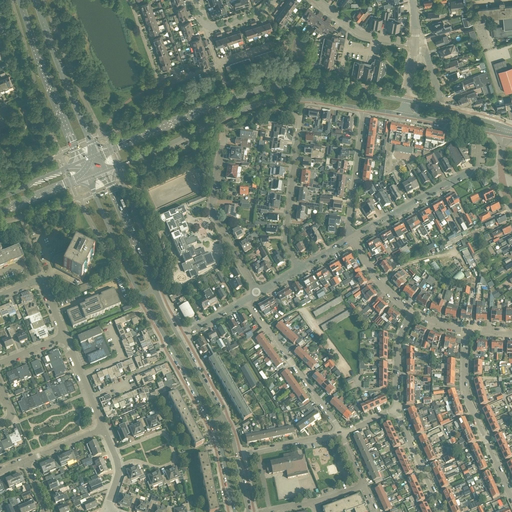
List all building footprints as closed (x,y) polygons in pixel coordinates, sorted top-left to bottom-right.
[(236,0),(237,0),(233,1),(236,8),(242,6),(240,0),(236,0)] [(281,0),(280,0),(280,2),(292,11),(295,7),(287,1),(285,3),(281,0)] [(390,3),(384,5),(385,8),(392,6),(391,3),(398,1),(398,0),(385,0),(386,1),(389,0),(390,3)] [(463,0),(457,1),(458,15),(461,14),(460,10),(464,10),(464,11),(467,10),(467,5),(464,5),(463,0)] [(451,7),(448,7),(449,12),(452,12),(452,11),(456,11),(456,15),(458,15),(457,1),(451,1),(451,7)] [(142,3),(139,4),(141,11),(151,7),(149,2),(142,5),(142,3)] [(280,2),(278,4),(282,7),(281,9),(289,15),(292,11),(280,2)] [(210,10),(212,16),(214,15),(214,17),(218,15),(218,14),(221,13),(222,13),(222,14),(226,12),(224,6),(223,6),(222,3),(214,6),(215,9),(210,10)] [(511,5),(505,7),(504,3),(500,3),(500,7),(479,9),(479,14),(478,15),(478,21),(483,21),(483,16),(493,15),(494,17),(501,17),(502,27),(493,28),(494,37),(511,35),(511,5)] [(180,4),(174,6),(172,7),(172,9),(174,8),(176,14),(186,11),(185,6),(181,7),(180,4)] [(151,7),(141,11),(143,15),(153,12),(151,7)] [(275,8),(273,10),(286,19),(289,15),(281,9),(279,11),(275,8)] [(308,9),(301,18),(303,20),(303,19),(308,22),(314,13),(308,9)] [(436,12),(428,13),(429,19),(440,18),(439,14),(444,14),(443,9),(435,9),(436,12)] [(273,10),(272,12),(276,15),(274,17),(278,20),(278,22),(277,24),(282,28),(284,24),(285,25),(288,21),(286,19),(273,10)] [(355,13),(353,15),(353,16),(354,17),(354,18),(358,21),(362,17),(364,18),(368,14),(369,13),(367,11),(366,10),(364,13),(360,10),(360,11),(359,11),(357,14),(356,13),(355,13)] [(186,11),(176,14),(179,22),(185,20),(184,17),(188,16),(186,11)] [(314,13),(308,22),(312,25),(319,15),(321,13),(319,11),(316,15),(314,13)] [(153,12),(143,15),(144,20),(154,17),(153,12)] [(319,15),(312,25),(316,28),(322,20),(320,18),(323,14),(321,13),(319,15)] [(364,18),(363,21),(365,23),(371,16),(368,14),(364,18)] [(370,17),(368,26),(374,27),(376,18),(376,16),(371,15),(371,16),(370,18),(370,17)] [(154,17),(144,20),(146,25),(156,22),(154,17)] [(265,17),(262,18),(267,32),(272,31),(273,32),(277,31),(275,26),(271,27),(269,21),(266,21),(265,17)] [(316,28),(314,30),(318,33),(320,31),(329,19),(327,17),(324,21),(322,20),(316,28)] [(388,21),(386,29),(392,31),(394,19),(394,18),(389,17),(388,19),(388,21)] [(261,23),(259,24),(262,34),(267,32),(262,18),(260,18),(261,23)] [(394,19),(392,31),(398,32),(399,29),(401,29),(402,26),(400,25),(401,18),(400,18),(400,19),(394,19)] [(329,19),(320,31),(324,34),(327,31),(330,33),(334,28),(328,24),(331,20),(329,19)] [(185,20),(179,22),(181,30),(191,27),(190,22),(186,23),(185,20)] [(255,20),(253,21),(254,24),(257,35),(262,34),(259,24),(257,25),(255,20)] [(252,26),(249,27),(253,37),(257,35),(254,24),(253,21),(250,22),(252,26)] [(441,21),(434,23),(434,24),(431,25),(432,26),(431,26),(432,31),(433,31),(433,32),(436,31),(437,34),(452,29),(451,26),(445,28),(443,22),(441,22),(441,21)] [(156,22),(146,25),(148,30),(158,26),(156,22)] [(158,26),(148,30),(150,35),(151,35),(151,36),(151,37),(158,35),(157,33),(157,32),(159,31),(158,26)] [(183,36),(180,36),(182,41),(190,39),(192,38),(191,33),(193,32),(191,27),(181,30),(183,36)] [(249,27),(244,29),(248,39),(253,37),(249,27)] [(230,28),(228,29),(229,32),(233,44),(238,42),(234,32),(232,33),(230,28)] [(227,34),(225,35),(228,45),(233,44),(229,32),(228,29),(226,30),(227,34)] [(239,30),(234,32),(238,42),(243,40),(239,30)] [(221,31),(218,32),(223,47),(228,45),(225,35),(222,36),(221,31)] [(217,38),(215,38),(218,49),(223,47),(218,32),(216,33),(217,38)] [(156,36),(151,38),(151,40),(153,45),(163,41),(161,36),(157,38),(156,36)] [(200,38),(199,36),(192,38),(190,39),(192,46),(207,42),(206,39),(201,41),(200,38)] [(324,38),(323,43),(336,46),(338,46),(343,47),(345,40),(344,40),(345,38),(339,38),(339,39),(337,38),(338,37),(332,36),(331,39),(324,38)] [(443,37),(436,39),(436,40),(438,46),(445,43),(449,42),(446,36),(443,37)] [(469,40),(460,43),(462,48),(471,45),(469,40)] [(163,41),(153,45),(155,49),(165,46),(163,41)] [(207,42),(192,46),(194,51),(204,48),(203,46),(208,44),(207,42)] [(447,48),(439,51),(442,59),(450,56),(457,53),(456,51),(455,47),(454,47),(453,43),(447,45),(447,48)] [(165,46),(155,49),(156,54),(166,51),(165,46)] [(204,48),(194,51),(195,56),(205,53),(210,51),(209,49),(204,51),(204,48)] [(322,48),(321,53),(339,57),(339,54),(336,54),(337,51),(335,51),(322,48)] [(166,51),(156,54),(158,59),(168,56),(166,51)] [(195,56),(192,57),(194,62),(197,61),(207,58),(206,55),(211,54),(210,51),(205,53),(195,56)] [(168,56),(158,59),(160,64),(170,60),(168,56)] [(207,58),(197,61),(198,66),(200,66),(201,68),(214,64),(213,61),(209,62),(208,61),(207,58)] [(320,58),(319,64),(326,65),(325,69),(332,70),(333,66),(332,66),(333,61),(320,58)] [(385,72),(386,70),(386,69),(386,67),(385,66),(385,64),(384,63),(385,60),(375,58),(373,65),(371,78),(372,78),(381,80),(382,76),(383,76),(384,74),(385,73),(385,72)] [(457,59),(444,64),(447,70),(450,69),(450,71),(458,69),(457,66),(463,64),(462,61),(458,62),(457,59)] [(170,60),(160,64),(162,71),(167,70),(169,69),(168,67),(172,65),(170,60)] [(511,66),(508,68),(505,60),(493,64),(501,89),(504,88),(506,93),(508,92),(511,90),(511,66)] [(361,77),(364,63),(354,61),(351,76),(361,77)] [(371,78),(373,65),(371,65),(371,64),(364,63),(361,77),(361,78),(371,80),(372,78),(371,78)] [(456,72),(449,75),(451,81),(455,79),(456,80),(462,78),(463,77),(462,74),(460,75),(458,76),(456,72)] [(491,83),(488,72),(479,75),(462,81),(462,83),(454,86),(457,93),(468,88),(467,86),(475,82),(477,88),(482,86),(482,87),(491,83)] [(8,76),(4,78),(8,88),(13,86),(12,84),(14,83),(12,78),(10,79),(8,76)] [(0,79),(4,90),(5,92),(9,90),(8,88),(4,78),(0,79)] [(469,94),(458,98),(459,102),(471,98),(470,97),(474,96),(475,97),(476,97),(478,96),(476,92),(475,92),(469,94)] [(471,98),(459,102),(461,106),(472,102),(475,101),(476,106),(483,104),(482,102),(481,98),(477,99),(476,97),(475,97),(474,96),(470,97),(471,98)] [(505,103),(496,105),(498,113),(507,111),(506,105),(511,103),(511,102),(511,97),(504,99),(505,103)] [(332,123),(339,124),(343,125),(346,125),(353,126),(354,120),(343,119),(343,122),(340,122),(337,122),(338,117),(333,117),(332,120),(332,123)] [(274,125),(273,139),(278,140),(278,137),(285,138),(286,128),(283,128),(283,126),(274,125)] [(240,139),(248,140),(252,141),(253,133),(241,131),(240,139)] [(307,135),(306,142),(311,143),(311,145),(316,146),(316,139),(313,138),(313,137),(321,138),(322,134),(314,133),(314,136),(313,136),(307,135)] [(344,138),(344,135),(333,134),(333,137),(337,138),(337,142),(343,142),(343,145),(350,146),(352,146),(352,142),(351,142),(351,139),(344,138)] [(439,135),(437,144),(443,145),(444,145),(451,141),(445,136),(439,135)] [(236,139),(235,145),(241,146),(241,148),(251,149),(252,145),(248,144),(248,140),(240,139),(236,139)] [(273,139),(271,150),(283,151),(284,147),(286,148),(287,144),(277,143),(278,140),(273,139)] [(451,147),(447,150),(457,168),(461,165),(462,166),(466,164),(465,163),(470,160),(466,154),(468,153),(467,151),(465,151),(463,148),(458,150),(456,145),(452,148),(451,147)] [(395,146),(394,152),(412,155),(413,149),(395,146)] [(305,147),(305,154),(311,155),(311,158),(318,159),(318,153),(312,152),(313,148),(305,147)] [(230,152),(230,155),(244,157),(245,151),(246,151),(246,149),(238,148),(238,150),(231,149),(231,152),(230,152)] [(259,154),(259,157),(262,157),(263,157),(262,164),(269,165),(269,162),(264,162),(266,151),(263,151),(263,154),(260,154),(259,154)] [(338,156),(337,160),(343,161),(344,157),(349,158),(350,152),(342,151),(341,157),(338,156)] [(387,151),(384,177),(386,177),(406,166),(408,165),(406,160),(403,162),(392,160),(392,154),(387,151)] [(437,152),(434,154),(439,164),(440,163),(446,172),(451,169),(446,160),(443,161),(440,155),(439,156),(437,152)] [(270,163),(270,165),(281,167),(281,164),(284,165),(285,158),(279,157),(279,154),(274,153),(273,163),(270,163)] [(230,155),(230,158),(230,160),(236,161),(236,164),(242,164),(249,164),(246,164),(246,162),(243,161),(244,157),(230,155)] [(332,160),(332,164),(335,164),(338,165),(337,170),(337,173),(343,174),(344,171),(347,172),(348,164),(340,163),(341,161),(335,160),(332,160)] [(432,164),(427,166),(429,170),(435,179),(441,175),(436,166),(434,167),(432,164)] [(270,165),(269,169),(274,169),(273,177),(283,178),(283,174),(285,174),(285,171),(283,170),(280,170),(277,170),(277,166),(270,165)] [(229,166),(227,173),(237,174),(238,168),(229,166)] [(302,173),(302,179),(313,180),(314,174),(317,174),(318,171),(309,170),(309,173),(302,173)] [(419,171),(416,173),(423,185),(429,182),(425,174),(422,176),(419,171)] [(227,173),(226,179),(232,180),(231,183),(236,184),(237,184),(241,184),(241,180),(239,178),(240,175),(237,174),(227,173)] [(331,174),(330,178),(336,179),(336,180),(339,181),(339,184),(345,185),(346,178),(340,177),(340,178),(337,177),(337,175),(331,174)] [(269,179),(269,182),(272,182),(271,190),(275,191),(278,191),(278,192),(282,193),(283,185),(282,185),(282,184),(276,183),(276,180),(269,179)] [(300,180),(300,183),(301,184),(307,185),(309,185),(310,186),(310,189),(316,189),(316,186),(312,186),(313,180),(302,179),(302,180),(300,180)] [(410,179),(407,181),(413,191),(419,188),(414,179),(411,181),(410,179)] [(405,184),(402,186),(407,194),(413,191),(407,181),(404,183),(405,184)] [(383,182),(374,185),(378,192),(386,207),(390,204),(390,203),(391,202),(388,198),(388,196),(387,194),(385,196),(383,193),(380,188),(382,187),(383,189),(386,188),(383,182)] [(333,183),(333,186),(336,187),(336,190),(344,192),(345,185),(339,184),(333,183)] [(241,187),(240,195),(248,196),(249,189),(256,190),(257,186),(251,185),(251,187),(248,187),(248,188),(241,187)] [(373,186),(368,188),(372,196),(374,194),(382,209),(386,207),(378,192),(377,193),(373,186)] [(395,187),(389,190),(395,201),(401,198),(395,187)] [(327,189),(327,193),(337,194),(337,197),(343,198),(344,198),(345,195),(344,195),(344,192),(336,190),(332,190),(327,189)] [(483,196),(482,196),(483,199),(484,198),(486,202),(495,197),(491,190),(483,194),(483,196)] [(269,193),(268,202),(271,203),(280,204),(280,197),(277,197),(274,197),(274,194),(269,193)] [(450,196),(449,196),(456,208),(458,212),(461,211),(459,207),(460,206),(458,204),(459,204),(453,193),(453,194),(452,193),(449,194),(449,195),(450,196)] [(477,194),(470,198),(473,204),(480,200),(477,194)] [(449,196),(445,198),(449,206),(450,209),(451,208),(452,210),(453,210),(456,208),(449,196)] [(191,203),(192,206),(207,200),(206,197),(191,203)] [(368,206),(362,210),(367,218),(375,213),(372,207),(374,205),(371,200),(366,202),(368,206)] [(440,201),(436,203),(445,219),(448,218),(445,212),(446,211),(440,201)] [(265,207),(264,211),(268,212),(269,212),(270,209),(272,209),(279,210),(280,204),(271,203),(268,202),(267,208),(265,207)] [(330,202),(330,205),(334,205),(334,209),(335,209),(335,211),(341,212),(341,210),(342,203),(334,202),(330,202)] [(436,203),(432,206),(441,222),(445,219),(441,211),(436,203)] [(493,204),(485,208),(487,211),(491,209),(492,213),(500,209),(497,203),(493,205),(493,204)] [(226,208),(224,217),(231,218),(231,220),(236,221),(237,212),(239,212),(240,207),(234,206),(233,209),(226,208)] [(298,208),(297,214),(304,215),(308,216),(308,210),(315,211),(315,208),(314,207),(307,207),(307,209),(298,208)] [(168,214),(159,218),(162,225),(165,224),(179,258),(182,257),(185,264),(181,265),(184,273),(188,271),(191,278),(198,275),(198,273),(207,270),(206,268),(215,264),(210,253),(205,255),(204,253),(205,253),(203,249),(193,253),(192,249),(193,248),(192,246),(196,244),(194,238),(190,239),(188,240),(185,233),(188,231),(182,217),(186,215),(183,208),(173,212),(173,211),(168,214)] [(427,208),(423,211),(429,222),(430,223),(433,222),(432,221),(434,220),(427,208)] [(423,211),(419,213),(425,224),(427,223),(429,227),(431,225),(429,222),(423,211)] [(318,217),(318,218),(325,219),(325,218),(330,218),(328,232),(335,233),(336,225),(340,226),(340,219),(337,219),(337,215),(318,213),(318,217)] [(486,214),(479,217),(481,222),(488,219),(486,214)] [(483,222),(478,225),(480,227),(480,228),(483,227),(482,226),(485,224),(486,228),(495,224),(497,226),(499,225),(506,221),(503,215),(500,218),(499,217),(496,219),(494,216),(483,222)] [(414,216),(410,218),(416,229),(420,227),(419,225),(420,225),(414,216)] [(468,216),(464,217),(467,222),(464,224),(468,230),(474,227),(468,216)] [(410,218),(406,221),(412,232),(416,229),(410,218)] [(398,225),(397,226),(403,235),(407,233),(401,223),(401,224),(400,223),(398,224),(397,225),(398,225)] [(458,236),(461,235),(460,234),(461,234),(462,234),(459,229),(456,224),(452,226),(457,234),(458,236)] [(403,235),(397,226),(396,226),(395,225),(393,227),(393,228),(399,239),(403,237),(403,235)] [(426,225),(423,226),(427,234),(428,236),(429,236),(428,235),(432,233),(426,225)] [(278,228),(277,228),(277,227),(268,226),(267,233),(276,234),(276,231),(278,231),(278,228)] [(427,234),(423,226),(420,228),(425,237),(428,236),(427,234)] [(498,232),(491,235),(494,240),(504,234),(504,235),(511,232),(509,226),(502,230),(500,227),(496,229),(498,232)] [(239,228),(233,232),(237,240),(244,237),(239,228)] [(314,228),(311,229),(312,231),(318,243),(322,241),(316,229),(315,230),(314,228)] [(385,233),(384,233),(389,241),(390,243),(393,241),(392,239),(393,239),(389,231),(388,231),(387,230),(384,232),(385,233)] [(312,231),(309,233),(315,244),(318,243),(312,231)] [(248,241),(240,245),(244,253),(251,249),(249,245),(250,244),(248,241),(254,237),(255,239),(257,238),(255,233),(251,236),(248,237),(246,238),(248,241)] [(384,233),(380,236),(384,243),(389,241),(384,233)] [(461,236),(443,245),(445,249),(463,239),(461,236)] [(499,241),(500,241),(501,243),(500,243),(502,247),(507,244),(506,243),(507,242),(508,243),(510,246),(511,244),(511,237),(510,238),(509,236),(504,239),(503,239),(499,241)] [(372,240),(371,241),(377,251),(380,249),(383,253),(386,252),(379,239),(377,241),(376,238),(375,239),(375,238),(374,238),(372,239),(372,240)] [(297,246),(296,247),(297,250),(299,253),(306,250),(305,248),(307,247),(306,245),(309,244),(306,239),(299,243),(300,244),(297,246)] [(371,241),(367,243),(370,249),(368,250),(372,257),(375,255),(376,257),(375,257),(378,262),(382,260),(379,255),(377,256),(375,252),(377,251),(371,241)] [(55,264),(55,265),(55,266),(55,267),(56,268),(73,277),(72,278),(80,281),(92,256),(94,253),(75,244),(68,257),(68,258),(62,255),(61,256),(60,256),(58,258),(57,259),(56,260),(56,261),(55,262),(55,264)] [(406,246),(399,250),(402,254),(408,251),(408,250),(406,246)] [(263,248),(259,250),(264,259),(268,256),(263,248)] [(0,268),(23,259),(19,249),(1,257),(0,254),(0,253),(1,253),(0,249),(0,268)] [(467,250),(462,253),(465,258),(470,255),(467,250)] [(277,257),(274,259),(278,266),(284,263),(277,251),(274,253),(277,257)] [(350,253),(345,256),(351,265),(355,263),(350,253)] [(351,265),(345,256),(344,256),(343,255),(342,256),(341,257),(342,258),(341,258),(347,268),(351,266),(351,265)] [(263,261),(260,263),(262,266),(264,271),(266,273),(268,272),(269,272),(270,271),(271,270),(269,266),(267,263),(268,263),(271,261),(268,256),(264,259),(262,260),(263,261)] [(470,256),(465,259),(470,269),(476,266),(470,256)] [(387,262),(380,266),(383,270),(392,264),(389,260),(388,261),(387,260),(386,261),(387,262)] [(392,264),(383,270),(386,274),(392,270),(393,271),(397,268),(396,267),(400,264),(397,260),(392,264)] [(342,272),(343,272),(337,261),(332,263),(338,273),(340,276),(342,275),(342,272)] [(257,264),(253,266),(258,274),(264,271),(262,266),(260,263),(258,265),(257,264)] [(332,263),(328,266),(333,274),(335,277),(337,276),(336,274),(338,273),(332,263)] [(320,270),(320,271),(326,281),(328,280),(329,281),(331,280),(328,276),(324,268),(323,269),(323,268),(322,268),(320,269),(320,270)] [(236,278),(229,282),(233,288),(234,288),(235,290),(241,287),(239,284),(240,283),(237,278),(240,276),(236,270),(232,272),(236,278)] [(320,271),(315,273),(320,281),(324,287),(327,284),(327,283),(326,281),(320,271)] [(394,279),(392,281),(395,285),(406,274),(403,271),(400,274),(398,272),(392,278),(394,279)] [(220,272),(216,274),(221,284),(225,281),(220,272)] [(452,279),(457,284),(464,277),(459,272),(452,279)] [(355,278),(352,281),(355,285),(365,278),(362,274),(355,278)] [(406,274),(395,285),(399,288),(407,281),(405,279),(408,276),(406,274)] [(307,278),(306,278),(313,289),(314,290),(314,291),(318,288),(317,287),(314,282),(311,276),(310,276),(310,275),(309,275),(307,276),(307,277),(307,278)] [(204,277),(201,278),(205,285),(206,284),(207,287),(204,289),(206,292),(202,294),(204,298),(205,300),(209,307),(217,303),(211,294),(210,292),(212,290),(208,283),(204,277)] [(303,280),(302,281),(306,287),(304,288),(308,296),(309,297),(311,295),(311,292),(314,290),(313,289),(306,278),(306,279),(306,278),(305,278),(303,279),(303,280)] [(355,285),(352,287),(353,289),(360,284),(361,286),(367,282),(365,278),(355,285)] [(347,280),(340,284),(342,288),(351,282),(349,279),(347,280)] [(70,284),(65,282),(61,280),(58,285),(71,292),(74,286),(70,284)] [(87,284),(77,288),(80,293),(89,289),(87,284)] [(294,286),(293,287),(298,295),(303,292),(298,284),(297,284),(293,285),(294,286)] [(408,286),(403,292),(407,295),(414,287),(412,285),(410,288),(408,286)] [(370,286),(362,293),(365,297),(374,290),(370,286)] [(415,286),(414,287),(407,295),(411,299),(419,289),(415,286)] [(218,287),(214,290),(215,291),(216,291),(221,300),(226,297),(222,290),(220,291),(218,287)] [(80,307),(66,312),(73,328),(86,322),(86,321),(91,318),(91,319),(104,313),(104,311),(107,310),(121,304),(114,289),(101,295),(101,296),(98,298),(98,297),(96,298),(93,299),(84,303),(85,305),(80,307)] [(288,289),(283,292),(289,303),(291,302),(289,299),(288,297),(292,295),(288,289)] [(374,290),(365,297),(364,298),(368,302),(377,295),(374,290)] [(323,291),(316,295),(317,297),(319,299),(319,300),(325,296),(325,295),(324,294),(324,293),(323,291)] [(22,306),(24,305),(34,301),(31,294),(30,295),(28,292),(21,295),(22,298),(20,298),(22,302),(21,303),(22,305),(22,306)] [(279,298),(277,299),(280,305),(282,303),(283,303),(283,304),(286,302),(287,304),(288,305),(290,304),(289,303),(283,292),(281,294),(280,293),(277,294),(278,295),(278,296),(279,298)] [(422,293),(416,302),(421,304),(426,295),(422,293)] [(426,295),(421,304),(425,307),(429,300),(431,301),(434,295),(432,293),(430,296),(427,294),(426,295)] [(433,303),(430,310),(435,312),(439,301),(441,296),(439,295),(435,304),(433,303)] [(177,304),(176,305),(186,321),(185,320),(188,318),(188,319),(194,316),(191,311),(183,297),(178,301),(180,304),(177,305),(177,304)] [(301,305),(302,307),(303,306),(311,302),(311,301),(309,298),(300,304),(301,305)] [(380,298),(372,307),(375,311),(384,302),(380,298)] [(273,299),(267,302),(273,312),(275,311),(274,309),(277,307),(277,306),(280,305),(277,299),(274,301),(273,299)] [(195,303),(191,305),(196,313),(199,311),(202,309),(203,311),(209,307),(205,300),(203,301),(202,300),(197,303),(198,305),(196,306),(195,303)] [(34,301),(24,305),(22,306),(22,305),(20,305),(21,307),(24,306),(26,312),(37,307),(34,301)] [(439,301),(435,312),(440,314),(444,303),(439,301)] [(262,304),(259,306),(263,312),(264,311),(266,315),(271,312),(271,313),(273,312),(267,302),(266,303),(266,302),(265,302),(264,302),(263,302),(263,303),(262,304)] [(384,302),(375,311),(380,315),(383,311),(388,306),(384,302)] [(12,304),(5,307),(9,315),(15,312),(18,320),(21,319),(16,306),(14,307),(12,304)] [(354,306),(352,308),(354,310),(358,315),(363,311),(358,306),(356,308),(354,306)] [(497,306),(497,311),(496,322),(501,322),(502,311),(504,311),(504,306),(497,306)] [(0,321),(2,325),(4,324),(2,318),(9,315),(5,307),(0,308),(0,321)] [(27,317),(28,318),(39,314),(37,307),(26,312),(28,317),(27,317)] [(392,309),(385,318),(389,321),(396,312),(392,309)] [(396,312),(389,321),(385,325),(388,327),(391,323),(394,325),(397,322),(398,322),(400,320),(400,319),(398,317),(400,315),(396,312)] [(134,313),(124,317),(126,323),(131,321),(133,326),(138,324),(134,313)] [(39,314),(28,318),(27,317),(25,318),(26,320),(29,319),(32,324),(42,320),(39,314)] [(244,315),(238,319),(241,325),(240,325),(243,329),(245,327),(243,324),(247,322),(244,315)] [(376,323),(381,318),(378,316),(372,323),(374,325),(376,323)] [(124,317),(114,322),(116,327),(115,327),(118,332),(123,330),(121,325),(126,323),(124,317)] [(42,320),(32,324),(34,331),(45,327),(42,320)] [(233,321),(228,324),(231,330),(230,330),(232,335),(237,333),(238,336),(242,333),(236,323),(234,324),(233,321)] [(281,323),(276,328),(280,332),(285,327),(287,325),(289,327),(291,324),(288,321),(284,325),(281,323)] [(412,335),(411,336),(414,338),(417,340),(418,338),(422,328),(417,326),(416,329),(414,328),(414,330),(413,330),(411,334),(412,335)] [(33,330),(31,331),(31,333),(33,332),(36,334),(37,337),(47,333),(45,327),(34,331),(33,331),(33,330)] [(223,327),(218,330),(222,337),(225,335),(227,338),(230,337),(228,333),(227,334),(223,327)] [(285,327),(280,332),(285,337),(290,331),(285,327)] [(422,328),(418,338),(422,340),(427,330),(422,328)] [(84,334),(77,337),(86,358),(87,357),(90,365),(106,358),(110,356),(99,329),(88,333),(86,329),(83,331),(84,334)] [(123,330),(118,332),(120,337),(122,341),(131,338),(136,336),(136,334),(134,335),(133,331),(127,334),(126,330),(124,331),(123,330)] [(142,337),(137,340),(139,345),(150,340),(146,330),(140,332),(142,337)] [(18,337),(17,337),(20,343),(27,340),(23,331),(17,334),(18,337)] [(250,331),(244,334),(246,338),(247,337),(249,340),(253,337),(252,335),(252,334),(250,331)] [(290,331),(285,337),(289,341),(294,335),(290,331)] [(214,332),(207,336),(210,341),(210,342),(211,344),(215,341),(220,350),(225,347),(221,340),(218,341),(216,337),(214,332)] [(296,334),(294,335),(289,341),(294,345),(296,343),(298,345),(303,340),(297,335),(299,333),(298,332),(296,334)] [(431,332),(427,343),(430,344),(433,344),(436,333),(431,332)] [(436,333),(433,344),(432,346),(437,348),(438,346),(439,342),(441,335),(436,333)] [(257,336),(254,338),(255,339),(255,340),(259,344),(265,340),(261,335),(258,337),(257,336)] [(448,353),(447,356),(450,356),(450,357),(455,358),(455,354),(453,353),(456,339),(451,337),(449,349),(448,353)] [(9,338),(3,341),(6,349),(13,346),(9,338)] [(122,341),(121,342),(125,352),(128,359),(133,356),(128,345),(133,343),(131,338),(122,341)] [(198,341),(197,342),(202,350),(201,350),(203,354),(207,352),(204,347),(206,346),(202,339),(201,339),(198,340),(198,341)] [(225,339),(222,341),(228,352),(232,350),(225,339)] [(150,340),(139,345),(141,348),(142,350),(142,349),(147,348),(149,353),(149,352),(154,350),(150,340)] [(265,340),(259,344),(262,349),(268,345),(265,340)] [(208,345),(205,346),(210,356),(213,354),(208,345)] [(262,349),(260,351),(258,352),(259,354),(262,352),(262,353),(264,352),(266,354),(272,350),(268,345),(262,349)] [(299,348),(294,353),(298,358),(307,348),(310,346),(310,345),(307,348),(306,348),(306,347),(302,351),(299,348)] [(307,348),(298,358),(303,362),(308,357),(312,353),(309,350),(312,347),(310,346),(307,348)] [(60,356),(58,352),(57,350),(49,353),(50,356),(47,357),(42,359),(44,364),(46,364),(47,366),(49,365),(49,364),(50,363),(51,363),(59,359),(58,357),(60,356)] [(151,357),(146,359),(146,360),(148,365),(158,361),(156,356),(157,355),(154,350),(149,352),(149,353),(151,357)] [(272,350),(266,354),(269,359),(275,355),(272,350)] [(267,360),(265,362),(266,364),(270,361),(273,364),(279,360),(275,355),(269,359),(267,360)] [(308,357),(303,362),(307,366),(316,357),(314,355),(311,359),(308,357)] [(139,356),(134,358),(138,369),(143,367),(149,365),(148,365),(146,360),(141,362),(139,356)] [(208,361),(244,421),(251,417),(216,357),(208,361)] [(316,357),(307,366),(312,370),(317,365),(314,362),(317,358),(316,357)] [(64,365),(61,359),(59,359),(51,363),(53,366),(52,367),(53,370),(54,369),(64,365)] [(121,364),(123,369),(128,367),(130,372),(136,370),(131,360),(121,364)] [(279,360),(273,364),(271,366),(274,371),(275,370),(277,372),(283,368),(281,365),(282,365),(279,360)] [(332,369),(336,366),(332,360),(325,365),(327,368),(330,366),(332,369)] [(38,361),(31,364),(36,377),(44,374),(38,361)] [(116,366),(111,368),(115,379),(121,376),(118,371),(123,369),(121,364),(116,366)] [(64,365),(54,369),(55,373),(56,376),(55,377),(56,379),(64,376),(63,373),(66,372),(64,365)] [(159,367),(154,369),(156,375),(156,374),(161,373),(163,378),(165,377),(168,375),(170,374),(168,369),(166,370),(164,365),(159,367)] [(246,365),(240,369),(251,389),(257,385),(246,365)] [(26,366),(16,370),(21,382),(22,382),(22,381),(24,380),(24,378),(27,377),(28,379),(30,377),(26,366)] [(106,370),(101,372),(103,377),(108,375),(110,381),(115,379),(111,368),(106,370)] [(154,369),(144,374),(149,384),(150,383),(154,382),(152,377),(157,375),(156,374),(156,375),(154,369)] [(284,369),(278,373),(280,376),(280,377),(281,378),(283,381),(284,380),(290,376),(287,371),(286,371),(284,369)] [(16,370),(6,374),(11,385),(14,384),(13,383),(17,381),(17,383),(20,382),(21,383),(21,382),(16,370)] [(261,371),(258,374),(263,382),(266,380),(261,371)] [(96,374),(91,377),(93,381),(95,387),(101,385),(98,379),(103,377),(101,372),(96,374)] [(317,373),(312,379),(316,383),(322,378),(317,373)] [(144,374),(134,378),(137,383),(141,381),(144,386),(147,385),(149,384),(144,374)] [(163,384),(163,385),(165,389),(175,385),(170,374),(168,375),(165,377),(168,382),(163,384)] [(325,374),(323,376),(322,378),(316,383),(321,387),(326,382),(323,379),(327,375),(325,374)] [(284,384),(282,386),(283,388),(294,381),(290,376),(284,380),(287,385),(286,386),(284,384)] [(60,386),(57,387),(62,397),(68,395),(63,382),(64,382),(63,380),(61,381),(62,383),(60,384),(60,386)] [(294,381),(283,388),(284,390),(286,388),(287,389),(289,387),(291,390),(297,386),(294,381)] [(64,382),(63,382),(68,395),(75,392),(70,382),(65,384),(64,382)] [(326,382),(321,387),(325,391),(330,386),(326,382)] [(159,390),(154,392),(154,393),(155,393),(156,397),(166,393),(165,389),(163,385),(163,384),(162,383),(157,385),(159,390)] [(297,386),(291,390),(294,394),(293,395),(293,396),(301,391),(297,386)] [(330,386),(325,391),(330,395),(335,390),(330,386)] [(57,387),(51,390),(55,400),(62,397),(57,387)] [(485,391),(477,393),(479,399),(486,397),(489,397),(496,395),(501,394),(500,388),(494,389),(494,393),(491,393),(491,394),(488,395),(487,391),(485,391)] [(141,389),(131,393),(133,398),(138,396),(140,401),(145,399),(143,392),(141,389)] [(51,390),(44,392),(49,403),(55,400),(51,390)] [(148,390),(143,392),(145,399),(146,402),(152,400),(157,398),(156,397),(155,393),(154,393),(150,395),(148,390)] [(446,398),(444,399),(444,401),(447,400),(450,399),(457,397),(455,390),(448,393),(449,396),(446,397),(446,398)] [(301,391),(293,396),(295,398),(296,397),(298,400),(305,396),(301,391)] [(49,403),(44,392),(38,395),(42,405),(49,403)] [(375,400),(372,401),(375,408),(381,406),(378,399),(377,396),(378,395),(377,392),(372,392),(375,397),(374,397),(375,400)] [(131,393),(121,397),(125,407),(131,405),(129,400),(133,398),(131,393)] [(176,393),(168,397),(195,448),(203,443),(176,393)] [(38,395),(31,398),(36,408),(42,405),(38,395)] [(104,397),(99,399),(103,409),(108,407),(108,408),(108,407),(106,402),(111,400),(109,395),(103,397),(104,397)] [(305,396),(298,400),(302,404),(299,406),(301,408),(303,407),(308,403),(307,401),(308,400),(305,396)] [(384,396),(378,399),(381,406),(387,403),(384,396)] [(21,402),(18,403),(23,414),(29,411),(25,400),(23,397),(22,397),(23,399),(21,400),(21,401),(21,402)] [(121,397),(111,401),(113,406),(118,404),(120,409),(125,407),(121,397)] [(457,397),(450,399),(452,405),(459,402),(457,397)] [(486,397),(479,399),(481,406),(488,404),(486,397)] [(31,398),(26,400),(25,400),(29,411),(36,408),(31,398)] [(335,398),(330,404),(335,408),(340,403),(335,398)] [(372,401),(367,404),(370,411),(375,408),(372,401)] [(453,408),(447,410),(448,412),(461,408),(459,402),(452,405),(453,408)] [(340,403),(335,408),(339,412),(344,407),(340,403)] [(367,404),(361,407),(364,413),(370,411),(367,404)] [(103,409),(102,410),(105,415),(107,419),(117,415),(115,410),(110,412),(108,408),(108,407),(103,409)] [(344,407),(339,412),(343,416),(348,411),(344,407)] [(490,407),(483,410),(485,416),(492,413),(495,412),(498,411),(497,409),(494,410),(494,409),(491,410),(490,407)] [(461,408),(448,412),(449,414),(452,413),(452,414),(455,413),(456,417),(463,414),(461,408)] [(415,409),(408,411),(410,417),(417,414),(415,409)] [(348,411),(343,416),(348,421),(353,415),(348,411)] [(156,416),(150,418),(155,430),(159,428),(159,427),(160,426),(158,420),(161,419),(157,412),(155,413),(156,416)] [(316,412),(311,415),(315,421),(320,418),(316,412)] [(492,413),(485,416),(488,422),(495,419),(492,413)] [(417,414),(410,417),(412,423),(419,420),(417,414)] [(311,415),(306,419),(310,425),(315,421),(311,415)] [(440,417),(437,418),(441,426),(450,422),(448,418),(442,421),(441,419),(440,417)] [(144,418),(141,419),(144,426),(147,424),(150,431),(151,430),(152,431),(155,430),(150,418),(145,420),(144,418)] [(465,418),(458,421),(461,427),(467,424),(465,418)] [(137,424),(134,425),(139,436),(143,435),(142,434),(144,433),(141,427),(144,426),(141,419),(136,421),(137,424)] [(306,419),(301,422),(305,429),(310,425),(306,419)] [(495,419),(488,422),(490,427),(497,424),(500,423),(503,422),(502,420),(496,423),(495,419)] [(419,420),(412,423),(415,429),(427,424),(426,422),(423,423),(423,422),(420,423),(419,420)] [(127,422),(124,424),(128,433),(128,432),(131,431),(134,438),(135,437),(136,438),(139,436),(134,425),(129,427),(127,422)] [(301,422),(296,426),(300,432),(305,429),(301,422)] [(390,423),(384,426),(386,432),(393,429),(390,423)] [(121,431),(117,433),(120,439),(119,439),(120,443),(121,442),(121,443),(128,440),(125,434),(128,433),(124,424),(119,426),(121,431)] [(281,424),(279,424),(282,437),(288,435),(287,428),(284,429),(283,426),(282,426),(281,424)] [(427,424),(415,429),(417,434),(424,432),(423,429),(424,428),(424,429),(426,429),(425,427),(428,426),(427,424)] [(467,424),(461,427),(458,428),(455,430),(456,431),(459,430),(459,431),(462,429),(463,433),(470,430),(467,424)] [(497,424),(490,427),(493,433),(500,430),(497,424)] [(293,427),(287,428),(288,435),(294,434),(293,431),(296,431),(296,428),(293,429),(293,427)] [(440,428),(435,430),(437,434),(439,437),(443,435),(440,428)] [(21,440),(20,437),(22,436),(19,429),(17,430),(17,429),(14,431),(15,433),(9,436),(12,444),(21,440)] [(258,429),(256,429),(257,432),(257,434),(258,442),(264,440),(263,433),(259,434),(258,429)] [(393,429),(386,432),(389,438),(395,435),(393,429)] [(462,437),(459,439),(460,441),(473,435),(470,430),(463,433),(464,435),(462,436),(462,437)] [(502,434),(495,437),(498,443),(504,440),(502,434)] [(360,435),(353,438),(356,443),(363,440),(360,435)] [(395,435),(389,438),(391,443),(398,440),(395,435)] [(473,435),(460,441),(458,442),(460,445),(465,442),(466,445),(468,444),(475,441),(473,435)] [(3,442),(1,443),(4,451),(13,447),(12,444),(9,436),(6,437),(7,440),(6,440),(5,439),(2,440),(3,442)] [(426,436),(419,439),(422,445),(428,442),(426,436)] [(363,440),(356,443),(358,449),(365,446),(363,440)] [(398,440),(391,443),(388,444),(386,446),(386,447),(389,446),(390,447),(392,446),(394,449),(400,446),(398,440)] [(428,442),(422,445),(424,450),(431,448),(430,445),(435,442),(434,440),(431,441),(428,442)] [(504,440),(498,443),(500,449),(507,446),(504,440)] [(96,442),(86,446),(89,452),(98,448),(96,442)] [(457,447),(456,443),(450,446),(453,454),(462,450),(460,446),(457,447)] [(469,454),(467,455),(467,457),(480,451),(477,445),(470,448),(470,449),(468,450),(469,454)] [(365,446),(358,449),(361,454),(368,451),(365,446)] [(507,446),(500,449),(503,455),(511,450),(511,448),(509,450),(507,446)] [(431,448),(424,450),(427,456),(443,449),(442,447),(438,449),(438,448),(432,450),(431,448)] [(98,448),(89,452),(90,455),(93,454),(94,457),(101,454),(98,448)] [(443,449),(427,456),(429,462),(436,459),(435,456),(438,455),(437,453),(439,453),(440,454),(445,452),(443,449)] [(402,450),(396,453),(398,459),(405,456),(402,450)] [(511,450),(503,455),(505,460),(511,457),(511,454),(511,453),(511,450)] [(68,453),(63,455),(67,465),(76,461),(75,458),(72,451),(68,452),(68,453)] [(368,451),(361,454),(363,460),(370,457),(368,451)] [(480,451),(467,457),(468,459),(474,456),(475,460),(482,457),(480,451)] [(267,468),(266,469),(267,469),(268,471),(267,471),(267,472),(268,472),(269,475),(272,474),(272,475),(273,475),(273,474),(276,473),(276,474),(276,473),(279,473),(280,473),(280,472),(283,472),(283,473),(283,472),(286,471),(286,472),(287,476),(287,479),(307,475),(307,472),(306,472),(305,467),(306,467),(303,457),(294,459),(293,454),(283,456),(284,461),(284,462),(281,462),(281,461),(280,461),(280,462),(278,463),(277,462),(277,463),(274,464),(274,463),(273,463),(274,464),(271,464),(270,464),(270,465),(267,465),(267,468)] [(58,461),(56,462),(58,469),(67,465),(63,455),(57,458),(58,461)] [(444,459),(446,464),(455,460),(453,455),(444,459)] [(207,456),(197,458),(208,511),(218,511),(207,456)] [(405,456),(398,459),(396,460),(393,462),(394,463),(396,462),(397,463),(400,462),(401,465),(407,462),(405,456)] [(370,457),(363,460),(366,465),(373,462),(370,457)] [(474,465),(472,466),(472,468),(485,463),(482,457),(475,460),(477,463),(474,464),(474,465)] [(91,458),(81,461),(84,468),(93,464),(91,458)] [(52,460),(46,463),(50,472),(58,469),(56,462),(53,463),(52,460)] [(102,460),(95,463),(97,469),(105,466),(102,460)] [(373,462),(366,465),(368,471),(375,468),(373,462)] [(400,470),(397,471),(398,473),(410,467),(407,462),(401,465),(402,467),(399,469),(400,470)] [(46,463),(39,465),(43,475),(50,472),(46,463)] [(438,463),(431,466),(434,472),(449,465),(448,463),(442,466),(442,465),(439,466),(438,463)] [(485,463),(472,468),(473,470),(476,469),(477,470),(479,468),(481,471),(487,468),(485,463)] [(449,465),(434,472),(436,478),(443,475),(446,473),(444,470),(451,466),(451,465),(449,465)] [(97,476),(91,478),(92,481),(98,479),(97,476),(100,475),(107,472),(105,466),(97,469),(94,470),(97,476)] [(135,467),(131,468),(136,480),(139,478),(140,481),(145,479),(143,472),(140,473),(137,467),(135,468),(135,467)] [(410,467),(398,473),(399,474),(401,473),(402,474),(404,473),(406,476),(413,473),(410,467)] [(124,478),(122,484),(129,486),(131,482),(136,480),(131,468),(128,470),(128,471),(127,471),(129,478),(127,479),(124,478)] [(174,468),(170,469),(174,481),(177,480),(179,484),(184,482),(182,473),(178,475),(176,468),(174,469),(174,468)] [(375,468),(368,471),(371,476),(378,473),(375,468)] [(165,480),(166,484),(168,487),(171,485),(169,483),(174,481),(170,469),(166,471),(167,472),(165,473),(168,479),(165,480)] [(156,472),(152,474),(157,485),(163,483),(164,485),(166,484),(165,480),(164,478),(161,479),(158,472),(157,473),(156,472)] [(378,473),(371,476),(373,482),(374,481),(376,484),(382,481),(381,478),(380,479),(378,473)] [(484,478),(476,482),(477,485),(480,484),(482,483),(485,481),(492,478),(489,473),(482,476),(484,478)] [(18,474),(11,477),(15,487),(24,483),(21,475),(18,476),(18,474)] [(151,483),(148,484),(150,491),(153,490),(152,487),(157,485),(152,474),(149,475),(149,476),(148,477),(151,483)] [(443,475),(436,478),(439,483),(446,480),(443,475)] [(6,483),(4,484),(7,491),(15,487),(11,477),(5,480),(6,483)] [(406,484),(407,486),(407,485),(408,487),(417,483),(414,477),(408,480),(409,483),(406,484)] [(492,478),(485,481),(482,483),(483,484),(485,488),(494,484),(492,478)] [(90,487),(88,488),(90,494),(103,488),(100,481),(99,481),(98,479),(89,483),(90,487)] [(446,480),(439,483),(442,489),(448,486),(446,480)] [(55,481),(47,484),(50,491),(53,490),(54,493),(64,488),(63,486),(61,486),(57,487),(55,481)] [(460,484),(455,486),(456,490),(464,487),(466,490),(465,491),(467,495),(470,494),(465,483),(465,482),(460,484)] [(417,483),(408,487),(409,489),(411,488),(413,492),(420,489),(417,483)] [(487,492),(484,493),(485,495),(497,490),(494,484),(485,488),(487,492)] [(382,487),(375,490),(378,495),(384,492),(382,487)] [(120,489),(117,498),(120,499),(118,506),(120,506),(119,507),(123,509),(127,497),(122,495),(123,490),(120,489)] [(420,489),(413,492),(416,497),(422,494),(420,489)] [(450,490),(443,493),(446,499),(458,493),(457,492),(455,493),(454,492),(451,493),(450,490)] [(497,490),(485,495),(486,498),(491,496),(493,498),(500,495),(497,490)] [(384,492),(378,495),(380,501),(387,498),(384,492)] [(460,493),(458,493),(446,499),(448,505),(455,502),(454,499),(461,496),(460,493)] [(61,494),(53,497),(56,504),(64,500),(61,494)] [(422,494),(416,497),(418,503),(425,500),(422,494)] [(127,497),(123,509),(127,510),(127,509),(129,509),(131,503),(134,504),(137,497),(131,495),(130,498),(127,497)] [(345,500),(337,503),(338,504),(334,506),(333,504),(323,508),(324,511),(367,511),(365,506),(366,506),(365,503),(364,504),(359,495),(349,498),(350,500),(346,501),(345,500)] [(137,497),(134,504),(137,505),(135,511),(137,511),(136,511),(140,511),(144,502),(139,501),(139,498),(137,497)] [(387,498),(380,501),(383,506),(389,503),(387,498)] [(93,499),(83,504),(86,511),(96,507),(93,499)] [(27,504),(25,505),(27,511),(29,511),(32,511),(35,511),(35,510),(31,500),(26,502),(27,504)] [(11,506),(4,508),(5,511),(13,511),(12,507),(14,506),(12,501),(9,502),(11,506)] [(455,502),(448,505),(451,510),(468,503),(467,502),(467,503),(466,501),(463,503),(457,505),(455,502)] [(144,502),(140,511),(146,511),(148,508),(151,509),(153,503),(150,502),(149,504),(144,502)] [(502,511),(501,510),(498,502),(492,505),(493,507),(496,506),(498,509),(499,511),(497,511),(502,511)] [(153,503),(151,509),(154,510),(153,511),(159,511),(161,508),(156,506),(156,504),(153,503)] [(389,503),(383,506),(385,511),(392,509),(389,503)] [(468,503),(451,510),(451,511),(459,511),(459,510),(462,509),(461,508),(466,506),(469,505),(468,503)]
